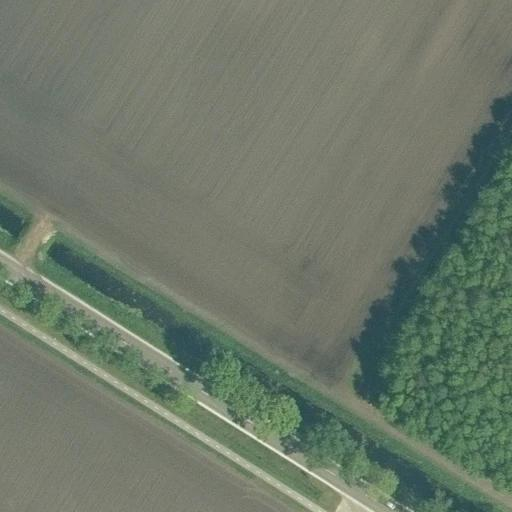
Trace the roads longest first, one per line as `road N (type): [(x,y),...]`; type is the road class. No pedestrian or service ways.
road 1 (tertiary): [(0,265),(389,511)]
road 2 (unknown): [(511,146),(349,400)]
road 3 (track): [(349,400),(511,500)]
